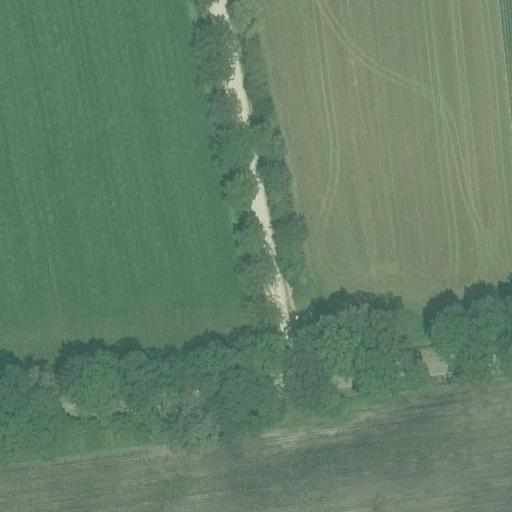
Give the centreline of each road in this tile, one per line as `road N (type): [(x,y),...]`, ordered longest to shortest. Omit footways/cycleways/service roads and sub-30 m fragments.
road 1 (unclassified): [(0,424),(511,354)]
road 2 (track): [(216,0),(292,383)]
